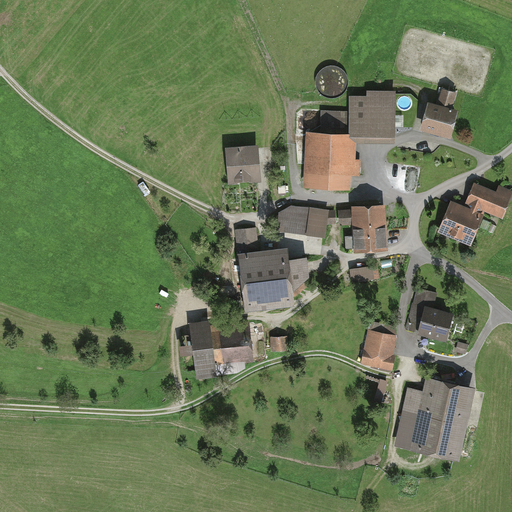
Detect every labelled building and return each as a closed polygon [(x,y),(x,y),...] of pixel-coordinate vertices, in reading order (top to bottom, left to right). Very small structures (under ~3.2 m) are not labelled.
[(429,104),(422,128),(449,136),(456,112),(450,110),(455,93),(442,90),(437,107),(429,104)] [(353,162),(353,142),(390,143),(391,94),(364,93),(364,99),(347,99),(346,136),(305,134),(303,188),(347,189),(348,176),(359,176),(359,162),(353,162)] [(255,148),(227,150),(230,181),(258,179),(255,148)] [(450,202),(438,229),(470,243),(485,210),(501,217),(511,192),(500,187),(497,194),(475,184),(465,208),(450,202)] [(326,213),(285,208),(282,232),(323,237),(326,213)] [(353,209),(354,229),(384,228),(383,208),(353,209)] [(340,211),(341,225),(352,225),(351,210),(340,211)] [(238,249),(259,246),(256,228),(236,231),(238,249)] [(354,229),(356,249),(385,248),(384,228),(354,229)] [(288,245),(237,251),(244,309),(292,304),(294,301),(293,286),(309,275),(307,254),(289,255),(288,245)] [(375,267),(350,272),(352,282),(376,278),(375,267)] [(434,294),(418,290),(409,326),(421,329),(420,333),(446,339),(452,315),(430,310),(434,294)] [(248,363),(245,324),(188,329),(192,379),(213,377),(212,366),(248,363)] [(395,341),(369,334),(361,363),(387,370),(395,341)] [(271,338),(271,352),(284,352),(284,338),(271,338)] [(468,344),(458,342),(456,350),(465,353),(468,344)] [(420,394),(405,391),(394,446),(452,458),(468,382),(424,373),(420,394)] [(385,402),(389,382),(381,380),(376,400),(385,402)]
